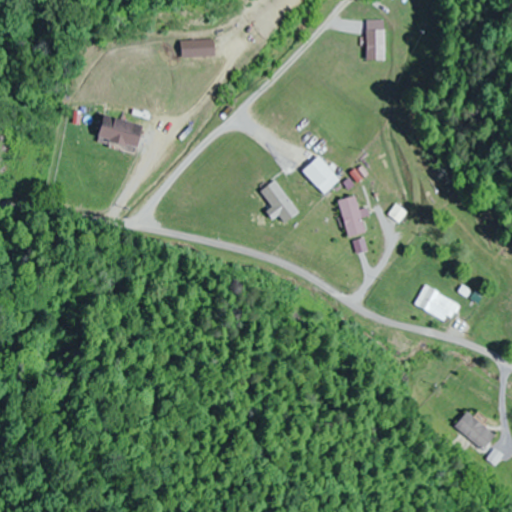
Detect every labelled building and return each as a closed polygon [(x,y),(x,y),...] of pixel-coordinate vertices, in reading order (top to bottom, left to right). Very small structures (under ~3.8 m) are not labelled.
[(256,28),(251,21),(229,37),(234,44),(256,28)] [(368,62),(387,62),(387,31),(368,31),(368,62)] [(107,115),(101,141),(139,150),(145,124),(107,115)] [(327,195),(344,180),(321,157),(305,172),(327,195)] [(374,256),(359,197),(341,201),(356,261),(374,256)] [(453,324),(462,304),(426,288),(417,308),(453,324)] [(497,437),(469,413),(456,427),(484,451),(497,437)]
